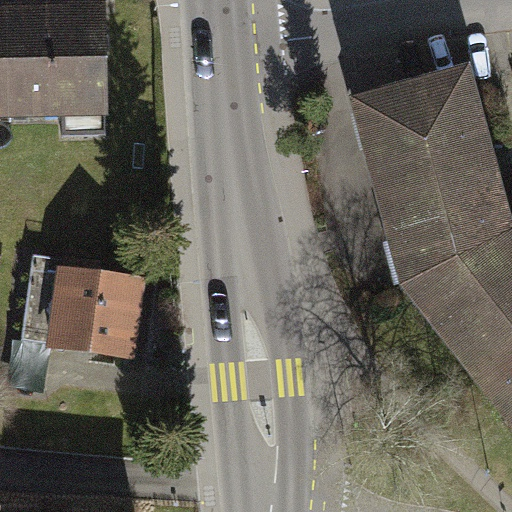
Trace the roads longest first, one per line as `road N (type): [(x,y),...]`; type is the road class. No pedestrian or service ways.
road 1 (tertiary): [(265,511),(259,393),(217,52)]
road 2 (residential): [(511,14),(217,52)]
